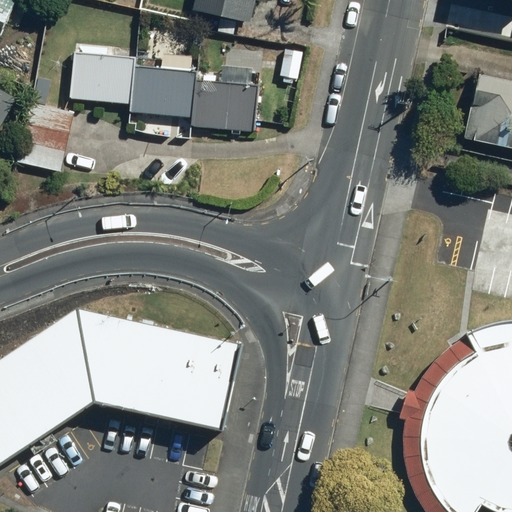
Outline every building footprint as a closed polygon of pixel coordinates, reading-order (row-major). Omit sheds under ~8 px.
[(193,0),(192,9),(250,21),(254,0),(258,0),(266,2),(266,0),(193,0)] [(284,48),(281,77),(300,79),(303,51),(284,48)] [(196,70),(134,65),(135,56),(73,51),(69,96),(131,101),(130,110),(192,115),(191,124),(255,130),(259,84),(195,78),(196,70)] [(511,79),(476,72),(461,138),(511,149),(511,79)] [(0,126),(17,97),(0,87),(0,126)] [(73,110),(30,101),(17,162),(60,171),(73,110)] [(0,359),(0,466),(92,405),(221,432),(240,347),(74,311),(0,359)] [(476,511),(482,503),(502,511),(511,511),(511,321),(495,322),(466,333),(467,335),(448,348),(434,361),(420,377),(412,390),(407,389),(398,418),(404,420),(402,436),(402,456),(407,476),(414,495),(424,511),(476,511)]
